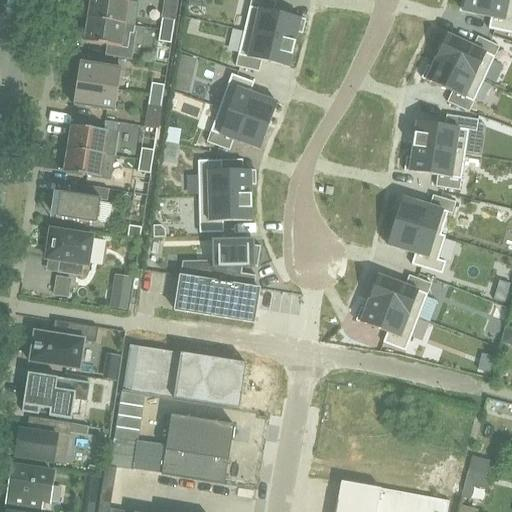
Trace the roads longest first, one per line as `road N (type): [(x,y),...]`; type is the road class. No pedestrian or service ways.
road 1 (residential): [(387,0),(380,35),(313,154),(306,216),(315,311),(310,357)]
road 2 (unclassified): [(131,325),(310,357)]
road 3 (unclassified): [(310,357),(478,388)]
road 4 (unclassified): [(282,511),(310,357)]
